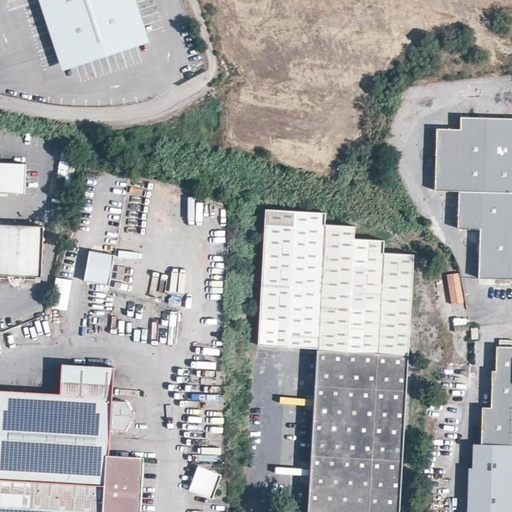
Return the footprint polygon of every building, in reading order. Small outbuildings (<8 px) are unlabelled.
[(42,0),(69,71),(154,40),(139,0),(131,0),(144,35),(73,60),(51,0),(42,0)] [(51,0),(73,60),(144,35),(131,0),(51,0)] [(434,191),(458,192),(511,194),(511,120),(461,119),(460,129),(437,129),(434,191)] [(0,193),(23,195),(25,165),(0,163),(0,193)] [(457,228),(480,230),(511,231),(511,194),(458,192),(457,228)] [(399,511),(407,388),(414,253),(386,252),(386,238),(355,236),(355,225),(326,223),(326,213),(266,210),(266,224),(260,344),(319,347),(315,416),(309,511),(399,511)] [(0,225),(0,275),(42,277),(44,227),(0,225)] [(483,279),(511,279),(511,231),(480,230),(479,273),(483,279)] [(99,249),(96,280),(121,283),(124,252),(99,249)] [(459,273),(447,275),(452,305),(464,302),(459,273)] [(68,278),(65,308),(80,310),(83,280),(68,278)] [(119,312),(120,298),(107,297),(105,311),(119,312)] [(482,448),(511,448),(511,349),(497,349),(496,373),(492,373),(491,409),(483,409),(482,448)] [(128,401),(113,401),(115,368),(98,367),(98,360),(89,360),(89,366),(63,365),(62,394),(0,391),(0,393),(0,511),(136,511),(140,459),(110,457),(112,430),(127,430),(132,421),(133,411),(128,401)] [(299,413),(298,437),(311,437),(311,413),(299,413)] [(467,511),(511,511),(511,448),(482,448),(473,448),(473,470),(468,470),(467,511)] [(222,474),(198,465),(189,491),(213,499),(222,474)]
